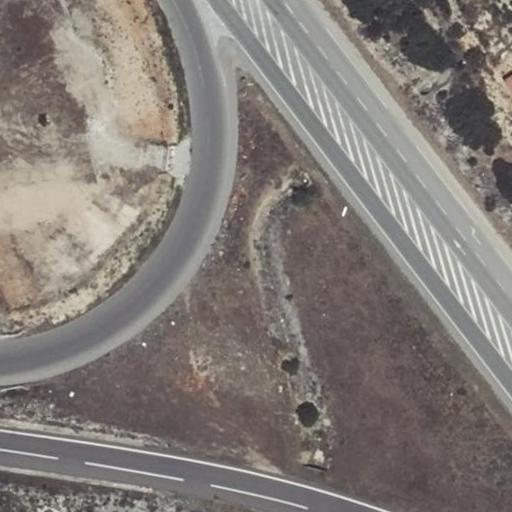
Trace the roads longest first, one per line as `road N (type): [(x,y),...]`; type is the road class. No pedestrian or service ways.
road 1 (motorway): [(177,0),(212,101),(215,149),(187,242),(160,283),(111,324),(36,363),(0,365)]
road 2 (primary): [(213,0),(511,382)]
road 3 (primary): [(511,292),(284,0)]
road 4 (motorway): [(0,440),(148,462),(351,511)]
